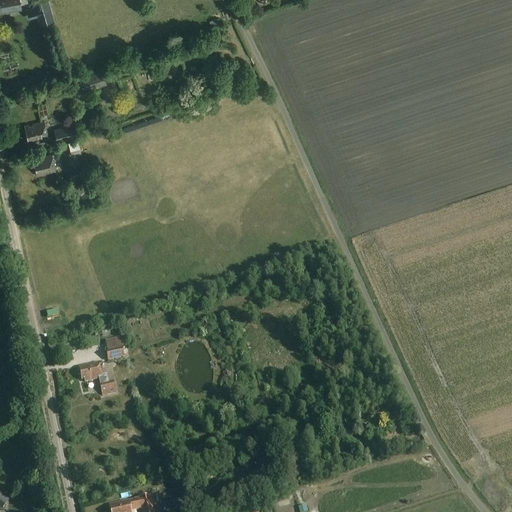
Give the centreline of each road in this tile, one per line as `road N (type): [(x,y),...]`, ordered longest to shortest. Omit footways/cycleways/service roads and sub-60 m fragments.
road 1 (unclassified): [(484,511),(435,445),(232,0)]
road 2 (unclassified): [(71,511),(0,167)]
